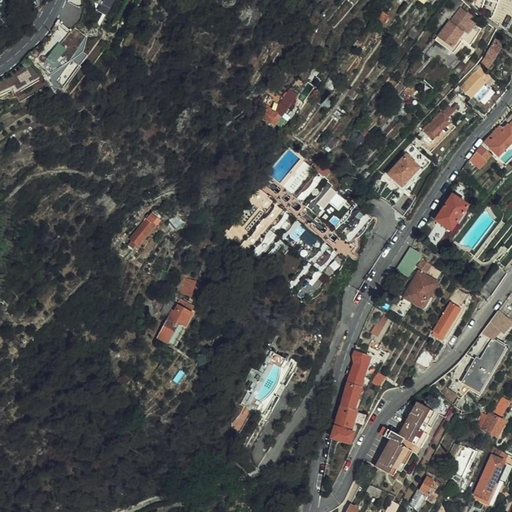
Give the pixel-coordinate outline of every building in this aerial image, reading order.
[(108,14),(114,0),(103,0),(102,3),(99,1),(96,8),(108,14)] [(481,0),(478,10),(491,17),(495,0),(481,0)] [(465,10),(453,1),(443,15),(442,14),(430,30),(432,31),(443,41),(456,25),(459,22),(462,24),(467,18),(462,14),(465,10)] [(376,6),(372,12),(378,16),(382,10),(376,6)] [(443,41),(432,31),(429,34),(441,44),(443,41)] [(488,36),(480,47),(489,52),(493,45),(492,44),(495,41),(488,36)] [(468,67),(453,82),(461,90),(476,75),(468,67)] [(500,83),(486,72),(464,99),(477,110),(481,105),(494,91),(500,83)] [(392,91),(383,102),(388,107),(405,85),(399,80),(391,90),(392,91)] [(263,102),(255,112),(267,122),(271,118),(275,112),(273,111),(263,102)] [(420,128),(415,134),(422,141),(427,136),(425,134),(443,117),(436,110),(419,127),(420,128)] [(511,127),(509,125),(511,120),(511,118),(507,114),(505,118),(503,120),(498,125),(495,122),(482,137),(494,149),(500,142),(511,131),(511,130),(511,127)] [(511,131),(500,142),(502,144),(511,134),(511,131)] [(472,145),(465,154),(474,162),(487,149),(477,140),(472,145)] [(291,150),(269,176),(325,222),(315,234),(250,180),(234,199),(232,197),(229,201),(233,204),(215,226),(303,299),(351,242),(349,231),(365,212),(291,150)] [(400,151),(384,172),(399,183),(404,177),(407,173),(415,162),(400,151)] [(258,166),(256,164),(249,172),(254,176),(258,171),(255,169),(258,166)] [(454,192),(435,219),(452,231),(471,204),(454,192)] [(124,234),(132,239),(148,218),(146,217),(152,211),(146,207),(124,234)] [(170,208),(160,215),(166,224),(176,217),(170,208)] [(411,247),(398,268),(409,275),(422,254),(411,247)] [(433,264),(424,257),(419,265),(427,272),(433,264)] [(403,296),(423,308),(440,281),(430,275),(420,269),(403,296)] [(189,274),(181,287),(189,292),(197,280),(189,274)] [(173,298),(169,304),(167,303),(163,309),(151,330),(167,340),(188,308),(173,298)] [(447,298),(429,330),(440,336),(442,333),(442,332),(458,304),(447,298)] [(485,317),(478,329),(488,335),(489,336),(496,326),(500,330),(508,319),(496,308),(493,305),(485,317)] [(376,325),(372,331),(378,335),(390,317),(385,314),(380,322),(376,325)] [(262,335),(268,325),(263,322),(257,332),(262,335)] [(172,338),(177,341),(185,327),(180,324),(172,338)] [(502,344),(489,336),(488,335),(474,355),(472,354),(457,376),(465,382),(472,387),(502,344)] [(250,403),(254,395),(248,391),(268,357),(275,361),(280,352),(268,345),(254,369),(250,366),(248,370),(252,373),(238,396),(250,403)] [(424,348),(417,361),(426,367),(431,365),(430,363),(435,354),(424,348)] [(349,381),(342,403),(356,408),(363,387),(361,386),(371,356),(357,350),(356,350),(355,352),(354,354),(354,360),(348,380),(349,381)] [(387,374),(378,370),(372,381),(381,385),(387,374)] [(442,383),(436,391),(442,396),(448,400),(452,393),(453,391),(442,383)] [(496,392),(490,404),(497,407),(502,395),(496,392)] [(394,432),(375,465),(391,474),(395,467),(400,469),(410,450),(416,453),(432,425),(428,423),(435,410),(417,400),(398,434),(394,432)] [(332,436),(334,436),(350,443),(354,431),(351,430),(355,420),(358,410),(358,409),(356,408),(342,403),(339,413),(332,436)] [(355,420),(364,423),(369,414),(361,411),(358,410),(355,420)] [(485,412),(478,426),(499,436),(507,420),(492,412),(490,415),(485,412)] [(511,455),(503,451),(500,456),(493,453),(474,494),(489,501),(511,455)] [(434,481),(435,479),(428,475),(420,489),(418,488),(409,505),(420,511),(427,499),(434,503),(439,495),(436,491),(441,485),(434,481)] [(392,499),(386,496),(380,505),(387,509),(392,499)] [(344,500),(337,511),(351,511),(349,511),(352,505),(344,500)]
